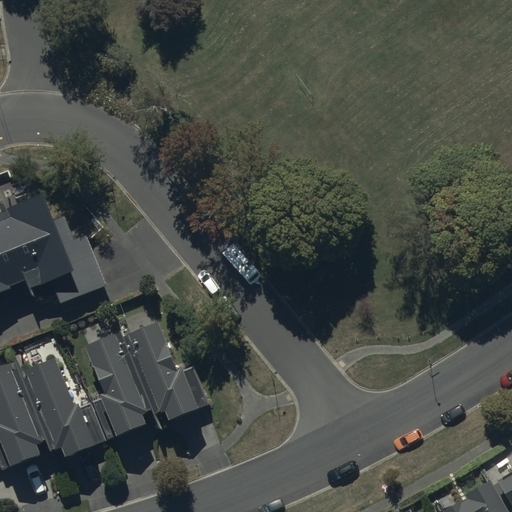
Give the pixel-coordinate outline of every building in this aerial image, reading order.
[(7,210),(0,213),(0,302),(25,293),(29,301),(52,291),(58,307),(103,288),(83,238),(72,242),(64,222),(49,228),(40,204),(10,217),(7,210)] [(161,327),(125,342),(153,412),(156,411),(159,419),(169,415),(173,424),(202,412),(186,372),(181,374),(161,327)] [(153,413),(122,337),(86,352),(105,397),(102,399),(121,444),(151,431),(145,417),(153,413)] [(16,363),(0,370),(0,417),(2,423),(0,423),(0,438),(13,469),(45,455),(40,445),(49,441),(16,363)] [(60,364),(29,375),(60,455),(65,453),(68,461),(98,450),(95,442),(107,438),(92,400),(80,405),(82,409),(78,411),(60,364)] [(511,511),(511,475),(495,486),(491,479),(466,492),(469,499),(460,503),(458,500),(434,511),(511,511)]
